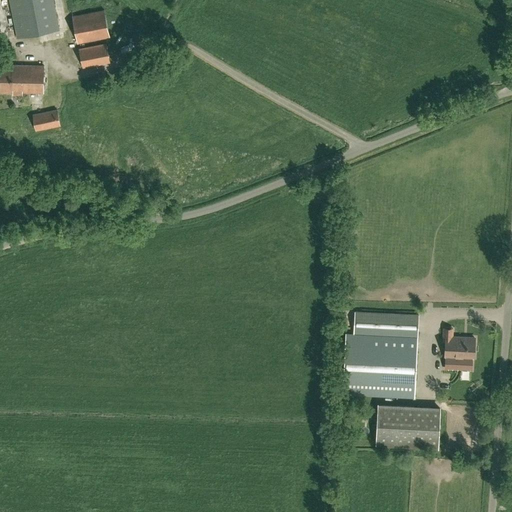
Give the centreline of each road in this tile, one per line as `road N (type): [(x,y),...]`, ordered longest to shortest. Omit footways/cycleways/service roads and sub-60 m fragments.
road 1 (unclassified): [(511,88),(193,212),(0,245)]
road 2 (unclassified): [(494,511),(511,278)]
